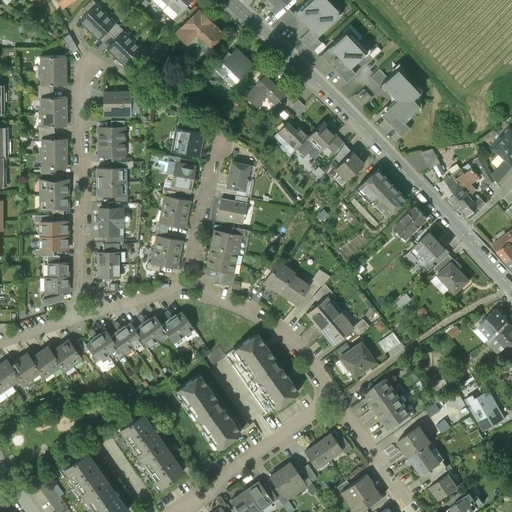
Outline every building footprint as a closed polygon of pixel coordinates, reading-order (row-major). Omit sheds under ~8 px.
[(56,0),(61,9),(73,0),(56,0)] [(91,0),(83,8),(88,13),(96,4),(91,0)] [(162,10),(162,11),(171,0),(153,0),(152,1),(162,10)] [(163,11),(173,19),(178,14),(179,14),(185,7),(191,0),(171,0),(162,11),(163,11)] [(273,0),(267,6),(275,15),(290,0),(273,0)] [(310,0),(296,13),(307,25),(330,3),(327,0),(310,0)] [(330,3),(307,25),(311,29),(318,37),(318,36),(332,24),(339,17),(335,12),(337,10),(330,3)] [(105,14),(96,4),(88,13),(79,22),(89,31),(105,14)] [(199,12),(200,13),(201,12),(195,6),(190,11),(186,15),(191,21),(199,12)] [(178,24),(186,15),(190,11),(185,7),(179,14),(178,14),(173,19),(172,20),(178,24)] [(200,13),(199,12),(191,21),(177,35),(184,43),(194,32),(210,47),(222,35),(200,13)] [(105,14),(89,31),(98,40),(107,31),(115,23),(105,14)] [(115,23),(107,31),(111,36),(120,27),(115,23)] [(350,26),(343,33),(344,34),(351,34),(358,42),(362,38),(350,26)] [(120,27),(111,36),(116,40),(123,32),(124,31),(120,27)] [(318,37),(311,29),(300,40),(312,53),(313,51),(321,44),(317,40),(319,37),(318,36),(318,37)] [(133,41),(123,32),(116,40),(107,49),(116,58),(133,41)] [(69,34),(63,38),(71,51),(76,47),(69,34)] [(344,34),(329,49),(338,57),(333,61),(334,62),(337,65),(338,66),(342,62),(349,69),(350,68),(367,52),(358,42),(351,34),(344,34)] [(133,41),(116,58),(126,68),(135,59),(143,51),(133,41)] [(321,44),(313,51),(317,55),(326,47),(322,43),(321,44)] [(377,47),(369,55),(373,60),(381,51),(377,47)] [(338,57),(329,49),(321,56),(330,66),(334,62),(333,61),(338,57)] [(143,50),(143,51),(135,59),(139,63),(148,55),(143,50)] [(225,78),(224,79),(232,88),(253,67),(236,50),(226,61),(223,58),(214,67),(225,78)] [(41,71),(64,71),(64,65),(65,65),(65,56),(40,57),(40,65),(41,65),(41,71)] [(338,66),(337,65),(333,69),(347,84),(356,75),(350,68),(349,69),(342,62),(338,66)] [(388,79),(380,85),(381,86),(389,95),(392,92),(394,95),(394,105),(389,109),(394,114),(403,124),(404,123),(416,112),(417,111),(417,91),(406,79),(407,77),(398,68),(388,79)] [(379,70),(370,78),(379,87),(381,86),(380,85),(388,79),(379,70)] [(64,77),(64,71),(41,71),(41,78),(40,78),(40,85),(40,86),(53,86),(65,86),(65,77),(64,77)] [(277,104),(280,101),(285,96),(280,91),(265,77),(256,86),(257,86),(246,97),(256,107),(268,95),(277,104)] [(280,101),(285,105),(293,95),(284,87),(280,91),(285,96),(280,101)] [(129,92),(103,93),(104,115),(127,115),(126,106),(129,106),(129,92)] [(285,105),(284,106),(295,117),(305,107),(293,95),(285,105)] [(40,98),(40,106),(42,106),(42,112),(65,112),(65,106),(65,97),(53,98),(40,98)] [(65,112),(42,112),(42,119),(41,119),(41,126),(41,127),(53,127),(66,127),(66,118),(65,118),(65,112)] [(394,114),(390,117),(386,113),(381,117),(402,138),(410,130),(404,123),(403,124),(394,114)] [(179,119),(176,129),(190,132),(192,121),(179,119)] [(308,138),(296,150),(305,158),(308,154),(314,160),(337,136),(323,123),(308,138)] [(507,158),(511,163),(511,125),(511,126),(503,136),(502,136),(506,139),(496,149),(502,154),(498,154),(493,159),(492,161),(497,165),(507,158)] [(124,128),(124,127),(110,127),(98,128),(98,135),(98,138),(98,142),(122,141),(122,129),(124,128)] [(296,150),(308,138),(302,132),(300,130),(298,128),(286,142),(292,148),(295,151),(296,150)] [(180,142),(178,151),(197,154),(201,134),(190,132),(176,129),(174,141),(180,142)] [(490,143),(496,149),(506,139),(502,136),(503,136),(499,133),(490,143)] [(41,139),(41,140),(41,147),(42,147),(42,154),(65,153),(65,147),(66,147),(66,139),(53,139),(41,139)] [(122,141),(98,142),(98,145),(98,149),(98,156),(111,156),(124,156),(124,154),(122,154),(122,141)] [(290,158),(295,151),(292,148),(285,154),(290,158)] [(348,158),(352,154),(347,149),(338,158),(341,162),(342,160),(344,162),(346,159),(348,157),(348,158)] [(438,164),(440,163),(433,150),(421,153),(430,169),(433,167),(438,164)] [(65,153),(42,154),(43,160),(41,160),(41,167),(41,168),(54,168),(66,168),(66,159),(65,159),(65,153)] [(356,173),(359,175),(364,170),(361,168),(363,166),(352,154),(348,158),(348,157),(346,159),(344,162),(335,170),(341,176),(336,181),(342,187),(356,173)] [(481,155),(475,159),(488,184),(495,180),(481,155)] [(490,170),(495,180),(511,165),(511,163),(507,158),(497,165),(490,170)] [(226,187),(244,191),(249,166),(231,162),(226,187)] [(188,188),(190,186),(194,169),(192,167),(191,167),(189,165),(185,164),(183,165),(178,164),(176,166),(175,170),(176,172),(174,173),(172,183),(174,185),(188,188)] [(444,174),(438,164),(433,167),(439,177),(444,174)] [(125,195),(125,169),(125,168),(113,168),(97,168),(97,196),(114,196),(125,196),(125,195)] [(473,181),(478,177),(473,168),(467,173),(469,174),(467,175),(461,169),(452,175),(460,185),(467,179),(469,182),(471,180),(473,181)] [(358,188),(387,218),(406,200),(390,184),(387,186),(383,182),(386,179),(377,170),(358,188)] [(452,175),(449,176),(448,175),(443,180),(456,194),(449,200),(454,205),(467,193),(460,185),(452,175)] [(467,179),(460,185),(467,193),(469,196),(476,190),(469,182),(467,179)] [(67,180),(63,180),(50,180),(40,180),(40,194),(67,194),(67,180)] [(174,185),(172,186),(171,190),(175,191),(187,193),(188,188),(174,185)] [(161,195),(164,196),(164,195),(173,197),(175,191),(171,190),(162,188),(161,195)] [(374,230),(387,218),(358,188),(352,193),(357,198),(350,205),(374,230)] [(467,193),(454,205),(460,211),(472,200),(469,196),(467,193)] [(67,194),(40,194),(40,209),(51,209),(63,209),(67,209),(67,194)] [(164,196),(161,209),(186,214),(189,200),(173,197),(164,195),(164,196)] [(235,195),(234,201),(246,203),(247,197),(235,195)] [(216,218),(242,223),(243,215),(245,216),(246,213),(244,213),(246,203),(234,201),(220,198),(216,218)] [(475,203),(477,207),(479,210),(486,203),(481,198),(475,203)] [(472,200),(460,211),(466,218),(477,207),(475,203),(472,200)] [(122,208),(120,209),(107,209),(98,209),(99,236),(105,235),(117,235),(117,227),(122,227),(122,208)] [(415,208),(403,220),(414,231),(426,219),(415,208)] [(161,209),(158,222),(158,223),(168,225),(184,228),(186,214),(161,209)] [(39,236),(66,235),(67,234),(67,222),(66,221),(53,221),(39,222),(39,236)] [(156,221),(154,228),(167,231),(168,225),(158,223),(158,222),(156,221)] [(240,235),(244,236),(245,230),(230,227),(229,232),(240,235)] [(153,235),(156,236),(156,235),(166,237),(167,231),(154,228),(153,235)] [(210,248),(236,253),(240,235),(229,232),(214,230),(210,248)] [(424,255),(430,262),(432,263),(447,249),(439,241),(438,242),(430,233),(403,259),(411,267),(424,255)] [(67,237),(66,235),(39,236),(40,249),(40,250),(42,250),(53,249),(67,249),(68,248),(67,237)] [(156,236),(153,249),(179,254),(181,240),(166,237),(156,235),(156,236)] [(506,236),(507,236),(506,235),(492,246),(497,252),(508,243),(510,242),(506,236)] [(508,243),(497,252),(506,263),(511,258),(511,248),(509,245),(508,243)] [(232,274),(232,273),(236,253),(210,248),(206,269),(222,272),(232,274)] [(179,254),(153,249),(151,262),(150,263),(160,265),(176,268),(179,254)] [(428,274),(433,268),(448,255),(450,253),(447,249),(432,263),(430,262),(423,269),(428,274)] [(98,252),(98,265),(119,265),(119,252),(98,252)] [(433,268),(439,274),(453,260),(448,255),(433,268)] [(453,260),(439,274),(450,286),(448,288),(455,295),(470,281),(459,270),(462,267),(454,259),(453,260)] [(59,263),(48,263),(48,277),(68,276),(68,262),(59,263)] [(150,263),(151,262),(148,262),(146,269),(159,271),(160,265),(150,263)] [(280,293),(293,274),(275,263),(263,282),(280,293)] [(119,265),(98,265),(98,278),(119,278),(119,265)] [(312,280),(322,286),(324,284),(330,277),(319,269),(312,280)] [(232,274),(222,272),(219,284),(232,287),(235,274),(232,273),(232,274)] [(298,302),(296,304),(297,305),(310,286),(293,274),(280,293),(288,299),(290,296),(298,302)] [(68,276),(48,277),(45,277),(45,292),(59,291),(63,291),(68,291),(68,276)] [(322,286),(313,296),(318,302),(326,296),(326,297),(332,292),(324,284),(322,286)] [(399,301),(403,306),(413,299),(409,293),(399,301)] [(61,301),(60,296),(42,301),(43,306),(61,301)] [(319,329),(339,312),(326,297),(326,296),(318,302),(306,313),(319,329)] [(183,314),(193,328),(193,329),(203,322),(200,317),(195,321),(188,311),(183,314)] [(496,311),(488,318),(492,323),(500,315),(496,311)] [(171,319),(183,335),(193,328),(183,314),(181,312),(171,319)] [(333,344),(352,328),(353,328),(352,327),(339,312),(319,329),(333,344)] [(507,322),(500,315),(492,323),(488,318),(479,327),(489,338),(507,322)] [(155,316),(144,323),(156,339),(166,333),(161,326),(162,326),(155,316)] [(352,328),(357,334),(369,326),(362,318),(352,327),(353,328),(352,328)] [(161,326),(166,333),(173,342),(183,335),(171,319),(162,326),(161,326)] [(130,323),(120,330),(131,347),(141,340),(142,340),(135,330),(130,323)] [(144,323),(135,330),(142,340),(141,340),(146,347),(156,339),(144,323)] [(511,344),(511,329),(508,325),(495,338),(506,350),(511,344)] [(120,330),(110,337),(117,347),(121,354),(131,347),(120,330)] [(106,331),(96,338),(107,354),(117,347),(110,337),(106,331)] [(395,331),(380,340),(386,351),(402,342),(395,331)] [(256,333),(234,349),(275,407),(297,391),(288,379),(280,367),(278,367),(273,360),(273,357),(265,346),(256,333)] [(81,338),(76,342),(84,353),(89,350),(86,345),(81,338)] [(96,338),(86,345),(89,350),(102,368),(112,361),(107,354),(96,338)] [(68,340),(59,346),(72,365),(81,359),(68,340)] [(360,342),(340,356),(354,376),(374,362),(360,342)] [(59,346),(51,352),(60,366),(64,371),(72,365),(59,346)] [(47,347),(38,352),(52,371),(60,366),(51,352),(47,347)] [(275,407),(234,349),(234,348),(224,355),(266,414),(275,407)] [(38,352),(30,358),(40,372),(43,377),(52,371),(38,352)] [(26,353),(18,359),(31,378),(40,372),(30,358),(26,353)] [(18,359),(10,365),(19,379),(23,384),(31,378),(18,359)] [(6,360),(0,363),(0,369),(11,384),(19,379),(10,365),(6,360)] [(198,374),(215,398),(215,400),(219,407),(222,407),(239,432),(240,432),(249,426),(208,367),(198,374)] [(0,369),(0,386),(2,390),(11,384),(0,369)] [(215,400),(215,398),(198,374),(176,390),(217,447),(239,432),(222,407),(219,407),(215,400)] [(461,388),(464,394),(488,380),(485,375),(461,388)] [(367,396),(365,398),(373,409),(375,407),(377,411),(399,396),(386,378),(385,378),(385,379),(366,393),(365,392),(364,393),(367,396)] [(463,400),(481,431),(504,418),(489,391),(475,399),(473,395),(463,400)] [(399,396),(377,411),(379,414),(377,415),(385,426),(387,425),(389,428),(390,428),(390,427),(410,414),(411,413),(399,396)] [(435,420),(447,411),(440,400),(427,409),(435,420)] [(141,412),(119,429),(139,458),(162,442),(141,412)] [(398,440),(409,456),(426,445),(430,442),(419,426),(398,440)] [(96,447),(111,436),(110,435),(104,427),(89,438),(95,445),(96,447)] [(119,429),(110,435),(111,436),(151,493),(160,487),(139,458),(119,429)] [(478,431),(471,434),(475,442),(482,438),(478,431)] [(331,433),(317,442),(328,458),(341,449),(342,449),(336,441),(331,433)] [(342,449),(341,449),(344,453),(351,448),(343,436),(336,441),(342,449)] [(162,442),(139,458),(160,487),(183,471),(162,442)] [(317,442),(304,451),(315,467),(328,458),(317,442)] [(106,481),(127,510),(136,504),(96,447),(95,445),(86,452),(106,481)] [(426,445),(409,456),(422,474),(430,469),(439,463),(426,445)] [(86,452),(63,468),(83,497),(106,481),(86,452)] [(442,461),(439,463),(430,469),(434,475),(444,468),(446,466),(442,461)] [(290,462),(280,469),(296,493),(306,486),(302,481),(303,481),(297,473),(290,462)] [(302,469),(309,480),(315,476),(307,464),(301,468),(302,469)] [(444,468),(434,475),(433,475),(437,481),(448,473),(444,468)] [(270,476),(277,487),(283,495),(284,494),(287,499),(296,493),(280,469),(270,476)] [(302,481),(306,486),(311,482),(309,480),(302,469),(297,473),(303,481),(302,481)] [(448,473),(437,481),(430,486),(439,499),(458,486),(448,473)] [(349,485),(342,490),(357,511),(360,511),(366,508),(380,498),(364,475),(349,485)] [(70,511),(47,479),(37,486),(56,511),(70,511)] [(340,492),(342,490),(349,485),(346,480),(336,487),(340,492)] [(106,481),(83,497),(94,511),(124,511),(127,510),(106,481)] [(245,491),(258,510),(272,501),(264,489),(258,481),(250,486),(250,487),(245,491)] [(269,486),(264,489),(272,501),(274,504),(279,500),(272,490),(269,486)] [(272,490),(279,500),(282,505),(288,501),(287,499),(284,494),(283,495),(277,487),(272,490)] [(239,511),(255,511),(258,510),(245,491),(239,495),(238,494),(231,500),(237,509),(239,511)] [(441,505),(445,511),(447,510),(457,502),(464,497),(460,492),(441,505)] [(457,502),(447,510),(448,511),(471,511),(478,508),(477,507),(483,503),(477,495),(472,499),(468,494),(464,497),(457,502)]
